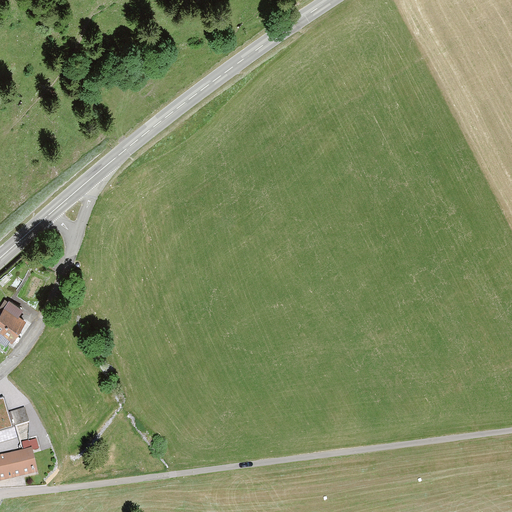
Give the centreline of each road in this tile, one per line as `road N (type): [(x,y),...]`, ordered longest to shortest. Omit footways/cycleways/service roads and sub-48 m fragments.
road 1 (track): [(0,498),(511,429)]
road 2 (secondary): [(331,0),(102,168)]
road 3 (residential): [(75,239),(44,314),(0,372)]
